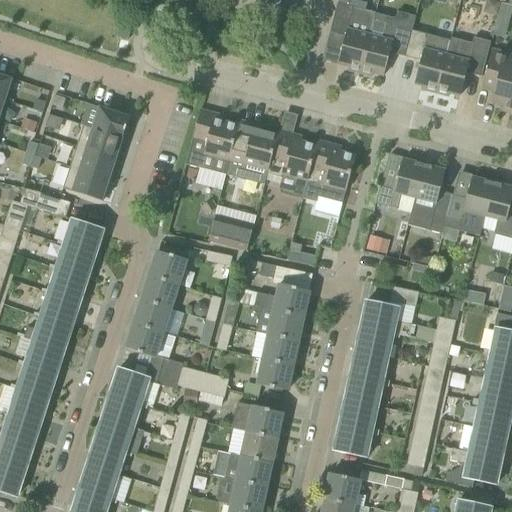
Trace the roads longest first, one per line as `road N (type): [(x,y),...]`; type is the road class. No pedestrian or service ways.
road 1 (residential): [(57,511),(137,245),(126,222),(163,97),(0,44)]
road 2 (residential): [(511,144),(150,47),(163,0)]
road 3 (residential): [(303,511),(349,281),(347,250)]
